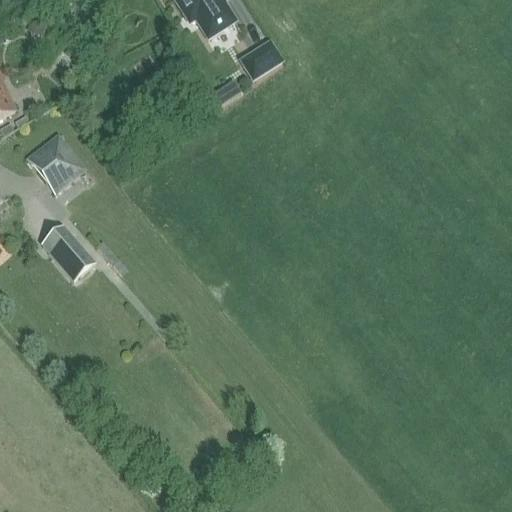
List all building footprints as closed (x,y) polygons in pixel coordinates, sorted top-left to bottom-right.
[(225,0),(173,0),(189,25),(194,22),(207,43),(235,26),(222,5),(226,2),(225,0)] [(32,19),(28,30),(43,35),(47,25),(32,19)] [(269,48),(240,66),(252,85),(281,66),(269,48)] [(0,121),(15,115),(0,80),(0,121)] [(88,135),(98,130),(89,113),(79,119),(88,135)] [(25,120),(14,126),(17,131),(27,124),(25,120)] [(0,133),(3,139),(14,133),(10,127),(0,133)] [(55,195),(84,173),(57,139),(28,161),(55,195)] [(96,269),(63,231),(42,250),(74,287),(96,269)]
